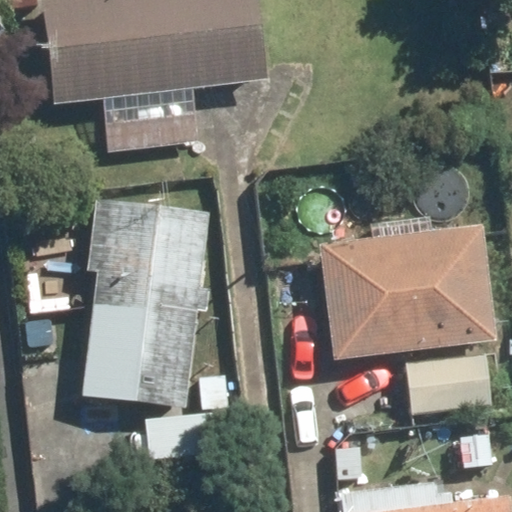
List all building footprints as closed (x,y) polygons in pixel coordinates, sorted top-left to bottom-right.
[(0,0),(0,14),(30,11),(28,0),(0,0)] [(261,84),(250,0),(44,0),(34,1),(47,110),(97,104),(103,156),(194,145),(187,93),(261,84)] [(179,412),(204,218),(91,203),(81,274),(92,276),(76,398),(179,412)] [(491,345),(477,226),(313,246),(327,364),(491,345)] [(482,409),(475,358),(401,367),(407,418),(482,409)] [(244,452),(239,411),(140,422),(145,463),(244,452)] [(504,511),(503,499),(431,508),(428,487),(334,498),(335,511),(504,511)]
